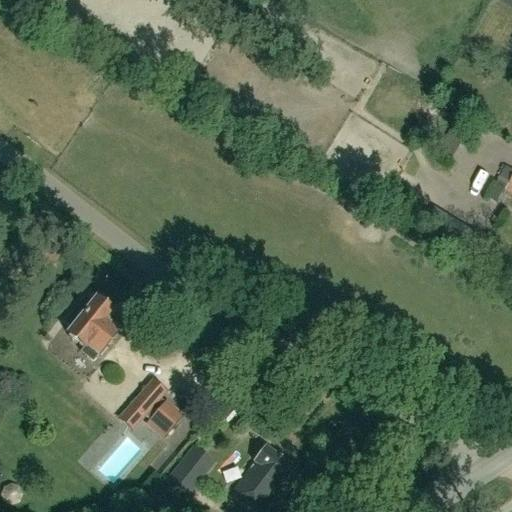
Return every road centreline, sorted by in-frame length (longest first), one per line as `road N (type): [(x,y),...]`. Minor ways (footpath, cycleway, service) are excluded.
road 1 (residential): [(330,374),(227,320),(0,149)]
road 2 (residential): [(330,374),(489,462)]
